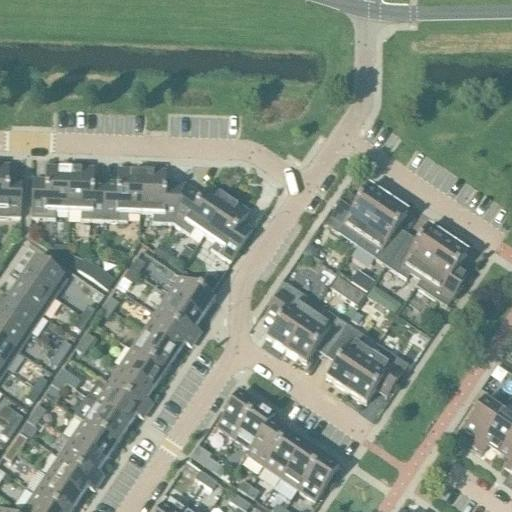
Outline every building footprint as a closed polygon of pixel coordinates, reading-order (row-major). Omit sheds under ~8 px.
[(0,169),(0,222),(20,223),(21,188),(21,182),(8,182),(8,170),(0,169)] [(31,189),(30,223),(54,224),(55,216),(67,216),(69,172),(45,172),(44,183),(31,182),(31,189)] [(69,172),(67,216),(80,217),(80,225),(103,226),(104,197),(104,185),(93,184),(93,173),(69,172)] [(104,197),(103,226),(126,227),(126,219),(139,219),(141,175),(117,174),(116,185),(104,185),(104,197)] [(141,175),(139,219),(152,220),(152,228),(172,228),(181,199),(185,188),(164,188),(165,176),(141,175)] [(181,199),(172,228),(188,240),(193,233),(203,240),(228,203),(208,190),(202,199),(185,188),(181,199)] [(340,207),(325,230),(345,244),(348,239),(359,246),(363,239),(386,204),(367,191),(358,204),(347,197),(340,207)] [(228,203),(203,240),(214,247),(209,254),(230,267),(249,239),(252,234),(242,226),(248,217),(228,203)] [(363,239),(359,246),(369,252),(366,258),(385,271),(401,247),(391,241),(397,232),(406,217),(386,204),(363,239)] [(419,284),(446,244),(426,231),(411,254),(401,247),(385,271),(405,284),(409,277),(419,284)] [(419,284),(415,291),(425,298),(446,311),(461,288),(468,278),(457,271),(466,258),(446,244),(419,284)] [(158,248),(153,257),(160,262),(166,253),(164,252),(158,248)] [(308,249),(303,257),(311,262),(313,258),(313,252),(308,249)] [(166,253),(160,262),(161,262),(167,266),(173,258),(166,253)] [(21,281),(54,303),(66,284),(34,262),(25,277),(23,278),(22,279),(21,281)] [(76,273),(76,274),(91,284),(99,273),(83,263),(82,264),(76,273)] [(128,274),(136,280),(144,268),(136,263),(128,274)] [(136,280),(128,274),(122,282),(130,288),(136,280)] [(107,294),(113,284),(105,279),(99,288),(107,294)] [(54,303),(21,281),(20,282),(19,284),(19,286),(10,299),(42,321),(54,303)] [(213,304),(208,300),(179,281),(166,300),(200,323),(213,304)] [(285,355),(292,345),(308,320),(298,313),(306,302),(285,288),(270,311),(281,319),(265,342),(285,355)] [(372,290),(366,300),(376,306),(379,302),(377,293),(372,290)] [(364,299),(352,291),(344,303),(356,311),(364,299)] [(42,321),(10,299),(1,313),(0,313),(0,318),(30,339),(42,321)] [(166,300),(154,318),(188,341),(195,346),(201,337),(194,332),(200,323),(166,300)] [(104,310),(112,315),(117,307),(110,302),(104,310)] [(80,320),(87,325),(94,314),(87,310),(80,320)] [(98,318),(106,324),(112,315),(104,310),(98,318)] [(330,352),(335,345),(346,329),(326,316),(319,327),(308,320),(292,345),(285,355),(305,368),(320,345),(330,352)] [(355,316),(350,324),(356,328),(361,320),(355,316)] [(0,344),(17,357),(30,339),(0,318),(0,344)] [(154,318),(142,336),(156,345),(176,358),(183,348),(190,353),(195,346),(188,341),(154,318)] [(87,325),(80,320),(72,331),(79,336),(87,325)] [(345,395),(368,361),(358,354),(366,342),(346,329),(335,345),(330,352),(341,359),(325,382),(345,395)] [(176,358),(156,345),(142,336),(130,354),(164,376),(176,358)] [(80,346),(88,351),(93,343),(85,338),(80,346)] [(0,370),(5,374),(17,357),(0,344),(0,370)] [(55,356),(63,361),(70,350),(63,345),(55,356)] [(88,351),(80,346),(75,354),(83,359),(88,351)] [(164,376),(130,354),(118,372),(152,394),(164,376)] [(48,367),(55,372),(63,361),(55,356),(48,367)] [(368,361),(345,395),(364,409),(380,386),(391,393),(407,370),(386,356),(378,367),(368,361)] [(118,372),(106,390),(140,412),(148,417),(153,409),(146,404),(152,394),(118,372)] [(56,382),(64,387),(69,379),(61,374),(56,382)] [(31,392),(39,397),(46,386),(39,381),(31,392)] [(50,390),(58,396),(64,387),(56,382),(50,390)] [(98,384),(85,402),(128,430),(134,420),(142,425),(148,417),(140,412),(106,390),(98,384)] [(39,397),(31,392),(24,403),(31,408),(39,397)] [(233,444),(255,410),(237,398),(215,432),(233,444)] [(73,420),(82,426),(115,448),(128,430),(85,402),(73,420)] [(476,453),(501,415),(483,403),(463,434),(474,441),(469,448),(476,453)] [(32,418),(39,423),(45,415),(37,410),(32,418)] [(255,410),(233,444),(248,455),(249,455),(269,426),(270,427),(273,422),(255,410)] [(497,457),(511,434),(511,422),(501,415),(476,453),(482,457),(487,450),(497,457)] [(7,428),(14,433),(22,422),(14,417),(7,428)] [(26,426),(34,432),(39,423),(32,418),(26,426)] [(69,444),(103,466),(115,448),(82,426),(69,444)] [(286,438),(270,427),(269,426),(249,455),(248,455),(245,460),(263,472),(286,438)] [(14,433),(7,428),(0,439),(7,443),(14,433)] [(511,434),(497,457),(508,464),(503,471),(509,475),(511,471),(511,434)] [(13,446),(7,454),(15,459),(21,451),(26,443),(18,438),(13,446)] [(280,483),(303,449),(286,438),(263,472),(280,483)] [(69,444),(57,462),(91,484),(99,489),(104,481),(97,476),(103,466),(69,444)] [(297,494),(320,460),(303,449),(280,483),(297,494)] [(2,462),(10,468),(15,459),(7,454),(2,462)] [(320,460),(297,494),(315,506),(337,472),(320,460)] [(57,462),(45,480),(79,502),(86,492),(93,497),(99,489),(91,484),(57,462)] [(211,476),(216,468),(208,463),(202,471),(211,476)] [(216,468),(211,476),(219,482),(224,474),(216,468)] [(199,476),(194,484),(202,489),(207,481),(199,476)] [(72,511),(79,502),(45,480),(33,497),(55,511),(72,511)] [(207,481),(202,489),(210,495),(216,487),(207,481)] [(244,499),(250,491),(242,486),(236,494),(244,499)] [(250,491),(244,499),(253,505),(258,497),(250,491)] [(23,511),(55,511),(33,497),(23,511)] [(233,498),(228,507),(235,511),(236,511),(241,504),(233,498)] [(182,511),(168,502),(160,511),(182,511)]
